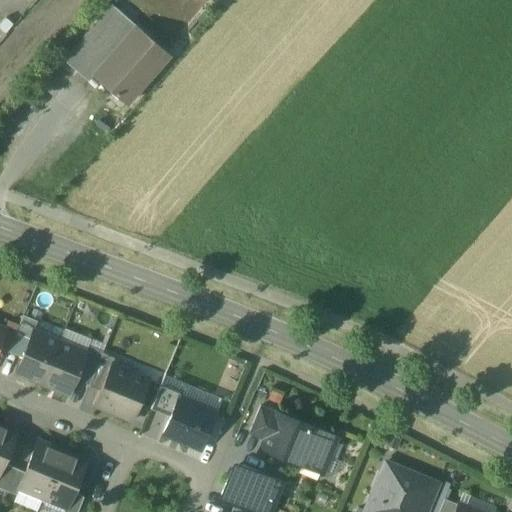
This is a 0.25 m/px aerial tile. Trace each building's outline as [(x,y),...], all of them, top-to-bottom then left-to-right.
[(112,5),(63,60),(94,87),(99,81),(93,76),(136,26),(112,5)] [(136,26),(93,76),(99,81),(126,104),(169,55),(136,26)] [(126,104),(99,81),(94,87),(120,110),(126,104)] [(36,324),(21,318),(18,325),(7,351),(22,357),(33,330),(36,324)] [(3,329),(0,337),(0,348),(7,351),(18,325),(7,321),(3,329)] [(59,341),(33,330),(22,357),(16,372),(42,383),(59,341)] [(59,341),(42,383),(68,393),(74,379),(85,352),(59,341)] [(102,352),(88,346),(85,352),(74,379),(88,385),(102,352)] [(88,385),(88,386),(99,390),(110,364),(111,364),(114,358),(102,352),(88,385)] [(111,364),(110,364),(99,390),(93,404),(132,420),(149,380),(111,364)] [(179,393),(160,385),(150,408),(170,416),(178,398),(177,398),(179,393)] [(170,416),(163,433),(201,449),(215,413),(178,398),(170,416)] [(277,413),(260,406),(248,433),(265,440),(277,413)] [(335,437),(277,413),(265,440),(262,447),(321,472),(335,437)] [(2,427),(0,426),(0,467),(2,463),(14,433),(13,429),(5,426),(2,427)] [(48,444),(41,441),(37,442),(24,472),(18,488),(19,488),(65,507),(66,507),(72,492),(84,462),(83,458),(75,455),(72,456),(49,447),(48,444)] [(267,511),(280,480),(234,461),(220,494),(236,500),(265,511),(267,511)] [(424,511),(437,483),(385,462),(364,511),(365,511),(424,511)] [(13,467),(2,463),(0,467),(0,488),(4,490),(13,467)] [(24,472),(13,467),(4,490),(16,495),(19,488),(18,488),(24,472)] [(72,492),(66,507),(65,507),(62,511),(76,511),(83,497),(72,492)] [(453,511),(457,504),(443,498),(437,511),(453,511)] [(265,511),(236,500),(231,511),(265,511)]
